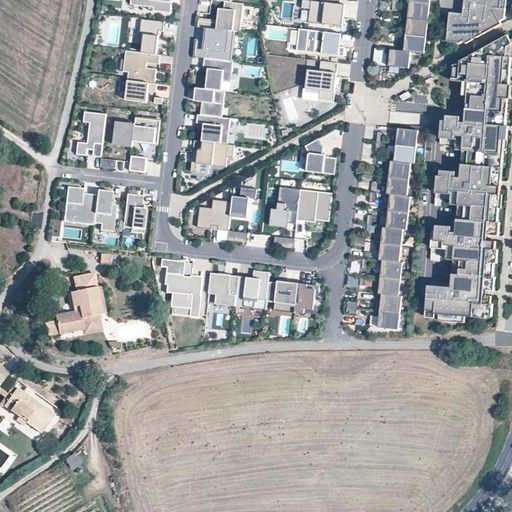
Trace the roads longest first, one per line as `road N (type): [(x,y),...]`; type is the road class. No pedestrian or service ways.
road 1 (residential): [(369,0),(340,241),(336,255),(317,263),(179,247),(163,236),(188,0)]
road 2 (unclassified): [(511,340),(282,345),(105,371)]
road 3 (unclassified): [(0,301),(42,240),(90,0)]
road 4 (unclassified): [(0,496),(80,434),(105,371)]
road 5 (unclassified): [(105,371),(36,363),(0,327)]
